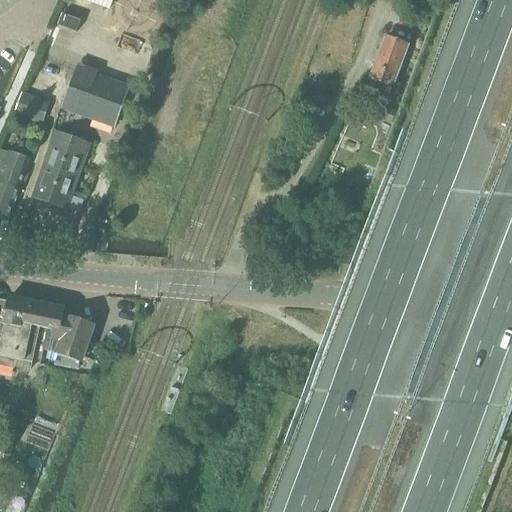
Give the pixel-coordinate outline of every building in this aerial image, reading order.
[(114,0),(80,0),(110,11),(114,0)] [(387,38),(371,79),(374,80),(383,84),(393,87),(408,46),(387,38)] [(95,73),(80,68),(65,108),(114,127),(128,90),(94,77),(95,73)] [(374,80),(370,92),(388,99),(393,87),(383,84),(374,80)] [(23,94),(15,115),(24,118),(32,97),(23,94)] [(33,121),(41,100),(32,97),(24,118),(33,121)] [(42,125),(50,103),(41,100),(33,121),(42,125)] [(90,145),(56,133),(47,158),(81,170),(90,145)] [(0,183),(19,190),(30,160),(9,153),(0,149),(0,183)] [(81,170),(47,158),(40,179),(73,192),(81,170)] [(33,198),(67,210),(73,192),(40,179),(33,198)] [(0,218),(8,221),(19,190),(0,183),(0,218)] [(46,330),(42,351),(57,354),(55,366),(78,370),(93,327),(70,319),(69,320),(62,318),(64,311),(9,300),(8,303),(0,300),(0,324),(4,326),(22,329),(23,324),(40,328),(46,330)] [(0,346),(0,366),(14,370),(15,368),(31,371),(40,328),(23,324),(22,329),(4,326),(0,346)]
